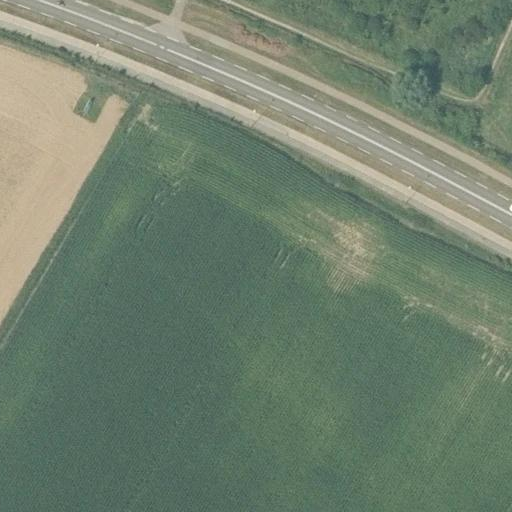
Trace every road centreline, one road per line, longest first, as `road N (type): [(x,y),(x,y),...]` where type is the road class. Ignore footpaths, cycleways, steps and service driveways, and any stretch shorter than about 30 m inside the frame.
road 1 (secondary): [(32,0),(302,109),(511,216)]
road 2 (track): [(511,21),(478,98),(458,100),(224,0)]
